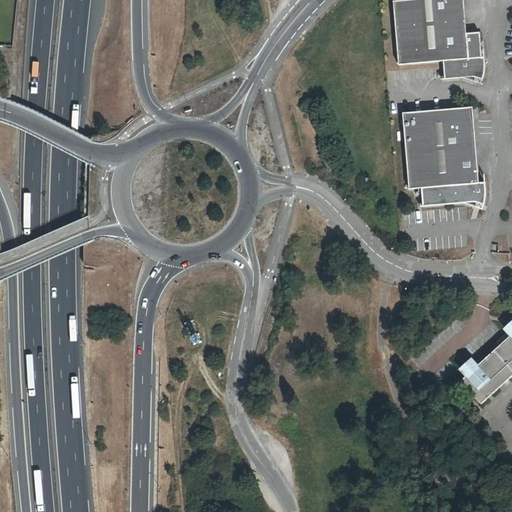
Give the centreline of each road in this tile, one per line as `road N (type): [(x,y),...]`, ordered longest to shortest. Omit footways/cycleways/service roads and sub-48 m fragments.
road 1 (motorway): [(76,511),(63,187),(77,0)]
road 2 (motorway): [(45,0),(31,242),(45,511)]
road 3 (motorway): [(0,204),(10,248),(26,511)]
road 4 (motorway): [(140,511),(144,323),(158,278),(183,254)]
road 5 (residential): [(289,511),(237,419),(253,285)]
road 6 (track): [(235,406),(202,364),(188,364),(180,453),(188,511)]
road 7 (unclassified): [(484,279),(397,264),(305,188)]
road 8 (secondary): [(0,273),(107,231),(144,237)]
road 9 (motorway): [(184,128),(156,112),(143,93),(137,0)]
road 10 (secondary): [(137,151),(92,150),(8,112)]
